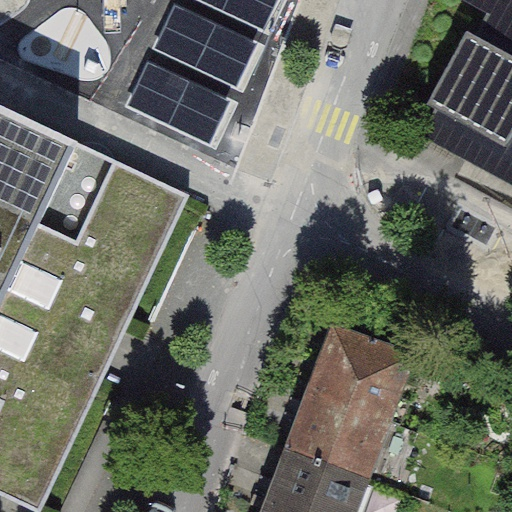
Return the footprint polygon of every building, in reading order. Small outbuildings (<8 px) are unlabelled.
[(511,0),(481,0),(408,129),(511,187),(511,0)] [(0,492),(28,505),(36,488),(31,485),(38,473),(44,476),(53,456),(87,402),(99,375),(90,371),(110,329),(121,334),(137,295),(154,242),(163,223),(157,220),(161,209),(168,212),(178,194),(0,105),(0,492)] [(321,339),(299,397),(391,430),(412,373),(321,339)] [(299,397),(278,454),(369,488),(391,430),(299,397)] [(278,454),(257,510),(263,511),(360,511),(369,488),(278,454)]
